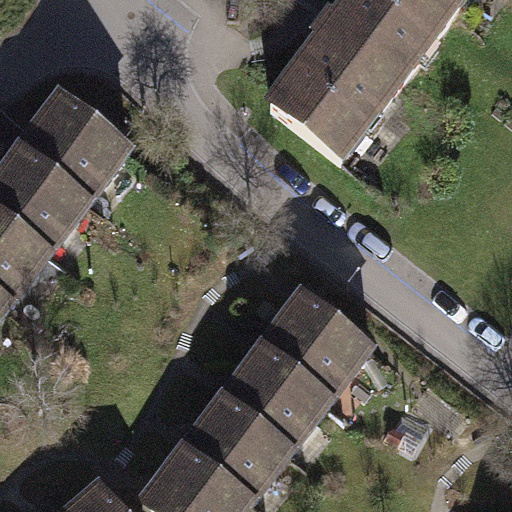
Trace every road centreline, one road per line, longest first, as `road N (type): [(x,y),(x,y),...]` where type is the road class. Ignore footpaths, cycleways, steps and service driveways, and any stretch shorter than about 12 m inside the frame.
road 1 (residential): [(511,384),(213,150),(107,10)]
road 2 (residential): [(107,10),(0,75)]
